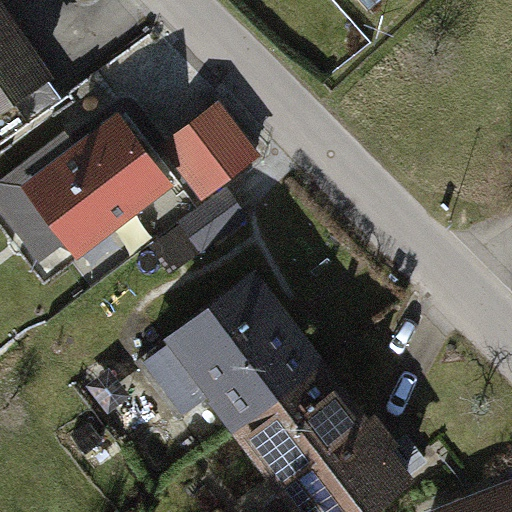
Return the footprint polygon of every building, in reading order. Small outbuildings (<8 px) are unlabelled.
[(0,0),(0,109),(61,68),(14,0),(0,0)] [(174,119),(213,182),(268,149),(230,86),(174,119)] [(168,179),(117,116),(30,187),(82,250),(168,179)] [(219,230),(255,213),(241,185),(205,203),(219,230)] [(263,433),(353,363),(278,267),(153,364),(191,413),(226,386),(263,433)] [(353,363),(263,433),(324,511),(380,511),(436,468),(353,363)] [(511,511),(511,482),(435,507),(436,511),(511,511)]
